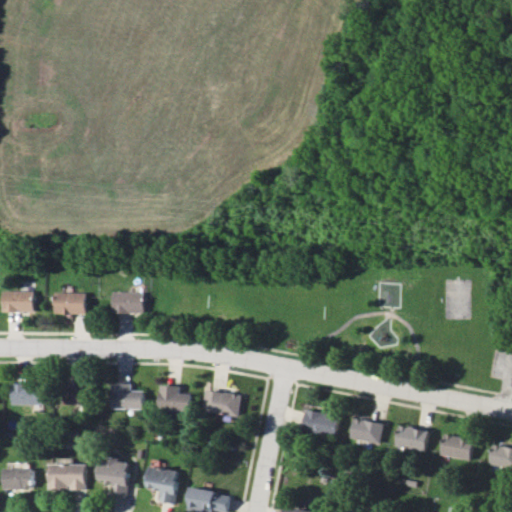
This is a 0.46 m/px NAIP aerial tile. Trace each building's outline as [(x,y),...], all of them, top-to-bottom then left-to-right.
[(6,311),(37,311),(37,291),(6,290),(6,311)] [(117,312),(148,312),(148,291),(117,291),(117,312)] [(59,313),(90,313),(90,292),(59,292),(59,313)] [(94,403),(95,382),(70,381),(70,402),(94,403)] [(46,403),(45,382),(15,383),(16,404),(46,403)] [(133,390),(133,383),(115,382),(114,408),(146,408),(147,390),(133,390)] [(194,393),(183,393),(183,385),(163,384),(162,411),(194,412),(194,393)] [(206,411),(242,415),(244,393),(208,389),(206,411)] [(305,429),(339,435),(343,414),(309,408),(305,429)] [(382,443),(387,423),(357,417),(352,436),(382,443)] [(429,451),(433,430),(401,424),(397,445),(429,451)] [(442,453),(473,460),(478,440),(447,433),(442,453)] [(491,462),(511,467),(511,446),(496,442),(491,462)] [(100,479),(114,480),(113,493),(130,494),(132,459),(102,458),(100,479)] [(89,488),(88,463),(51,463),(51,488),(89,488)] [(180,469),(150,467),(148,486),(162,487),(161,501),(178,503),(180,469)] [(7,489),(36,488),(35,468),(7,468),(7,489)] [(192,488),(190,510),(208,511),(215,511),(216,510),(231,511),(233,492),(192,488)]
